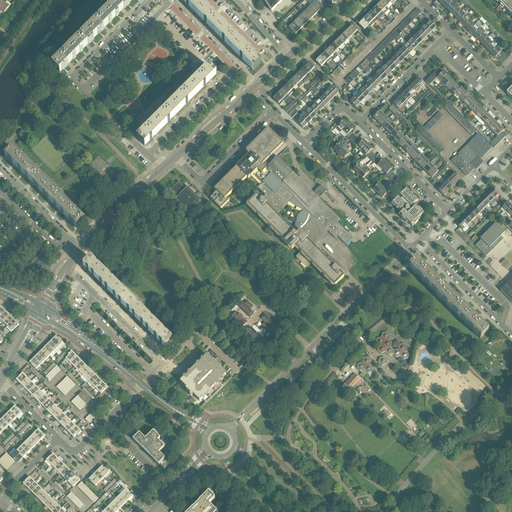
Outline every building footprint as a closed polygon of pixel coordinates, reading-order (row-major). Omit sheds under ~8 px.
[(116,0),(98,19),(89,28),(64,53),(52,65),(60,72),(71,60),(89,43),(132,0),(116,0)] [(182,0),(249,66),(253,71),(260,63),(197,0),(182,0)] [(263,0),(271,12),(282,0),(263,0)] [(445,0),(441,4),(446,9),(452,3),(448,0),(445,0)] [(511,0),(496,0),(511,15),(511,0)] [(6,1),(6,2),(0,9),(0,13),(2,11),(4,13),(11,5),(6,1)] [(316,1),(310,6),(314,9),(315,8),(318,12),(322,8),(316,1)] [(379,4),(376,7),(381,12),(386,7),(380,1),(378,3),(379,4)] [(446,9),(450,13),(456,8),(452,3),(446,9)] [(310,6),(307,9),(311,12),(310,13),(313,17),(318,12),(315,8),(314,9),(310,6)] [(372,8),(371,10),(377,16),(381,12),(376,7),(374,9),(372,8)] [(450,13),(455,18),(461,12),(456,8),(450,13)] [(307,9),(302,14),(309,21),(313,17),(310,13),(311,12),(307,9)] [(370,13),(367,16),(372,21),(377,16),(371,10),(369,12),(370,13)] [(455,18),(459,22),(465,17),(461,12),(455,18)] [(302,14),(297,19),(300,23),(301,22),(305,25),(309,21),(302,14)] [(363,17),(361,19),(368,26),(370,28),(374,23),(372,21),(367,16),(365,18),(363,17)] [(459,22),(464,27),(469,21),(465,17),(459,22)] [(297,19),(294,22),(297,26),(296,27),(300,30),(305,25),(301,22),(300,23),(297,19)] [(368,26),(361,19),(360,21),(361,22),(358,25),(363,30),(368,26)] [(426,26),(431,32),(436,27),(430,21),(429,20),(424,24),(426,26)] [(464,27),(468,31),(474,25),(469,21),(464,27)] [(297,26),(294,22),(289,28),(295,34),(300,30),(296,27),(297,26)] [(468,31),(473,35),(478,30),(480,28),(475,24),(474,25),(468,31)] [(359,33),(352,25),(349,28),(348,27),(346,29),(353,35),(355,37),(359,33)] [(426,26),(421,31),(427,36),(431,32),(426,26)] [(345,32),(343,35),(348,40),(353,35),(346,29),(344,31),(345,32)] [(473,35),(477,40),(483,34),(478,30),(473,35)] [(421,31),(417,35),(422,40),(427,36),(421,31)] [(477,40),(482,44),(487,39),(489,37),(487,35),(485,37),(483,34),(477,40)] [(339,36),(337,38),(343,44),(348,40),(343,35),(340,37),(339,36)] [(417,35),(412,39),(418,45),(422,40),(417,35)] [(336,41),(334,44),(339,49),(343,44),(337,38),(335,40),(336,41)] [(412,39),(408,44),(413,50),(418,45),(412,39)] [(482,44),(486,49),(492,43),(487,39),(482,44)] [(486,49),(491,53),(496,48),(492,43),(486,49)] [(328,47),(334,53),(337,56),(341,51),(339,49),(334,44),(331,46),(330,45),(328,47)] [(408,44),(403,48),(409,54),(413,50),(408,44)] [(327,50),(325,53),(330,58),(334,53),(328,47),(326,49),(327,50)] [(403,48),(399,53),(404,58),(409,54),(403,48)] [(495,58),(501,52),(496,48),(491,53),(495,58)] [(321,54),(319,56),(325,63),(327,64),(331,60),(330,58),(325,53),(322,55),(321,54)] [(399,53),(394,57),(400,63),(404,58),(399,53)] [(325,63),(319,56),(317,58),(318,59),(315,62),(321,67),(325,63)] [(394,57),(390,62),(396,67),(400,63),(394,57)] [(305,64),(303,66),(310,72),(314,68),(309,62),(306,65),(305,64)] [(390,62),(385,66),(391,72),(396,67),(390,62)] [(208,66),(163,112),(137,138),(144,146),(216,74),(208,66)] [(303,69),(300,72),(305,77),(310,72),(303,66),(302,68),(303,69)] [(385,66),(381,70),(387,76),(391,72),(385,66)] [(377,75),(382,80),(387,76),(381,70),(379,68),(375,73),(377,75)] [(429,86),(437,78),(436,78),(441,74),(437,70),(425,81),(429,86)] [(296,73),(295,75),(301,81),(305,77),(300,72),(297,74),(296,73)] [(437,78),(441,82),(447,76),(443,72),(441,74),(436,78),(437,78)] [(294,78),(291,81),(296,86),(299,83),(300,85),(302,83),(301,81),(295,75),(292,77),(294,78)] [(377,75),(372,79),(378,85),(382,80),(377,75)] [(441,82),(445,87),(451,80),(447,76),(441,82)] [(418,78),(414,82),(420,89),(424,85),(418,78)] [(372,79),(368,84),(373,89),(378,85),(372,79)] [(445,87),(449,91),(456,85),(451,80),(445,87)] [(287,82),(285,84),(292,90),(296,86),(291,81),(288,83),(287,82)] [(414,82),(409,87),(416,93),(420,89),(414,82)] [(285,87),(282,90),(289,96),(293,92),(292,90),(285,84),(283,86),(285,87)] [(368,84),(363,88),(369,94),(373,89),(368,84)] [(337,91),(333,87),(331,85),(326,90),(328,92),(334,97),(338,93),(337,91)] [(449,91),(454,95),(461,88),(460,89),(456,85),(449,91)] [(357,91),(359,93),(365,98),(369,94),(363,88),(362,87),(357,91)] [(409,87),(405,91),(412,97),(416,93),(409,87)] [(455,94),(459,98),(465,92),(461,88),(454,95),(455,94)] [(278,91),(276,93),(284,101),(289,96),(282,90),(279,92),(278,91)] [(405,91),(401,95),(407,102),(412,97),(405,91)] [(328,92),(324,96),(329,102),(334,97),(328,92)] [(459,98),(463,103),(469,96),(465,92),(459,98)] [(284,101),(276,93),(274,95),(275,96),(273,99),(279,106),(284,101)] [(359,93),(354,97),(360,103),(365,98),(359,93)] [(401,95),(397,99),(403,106),(407,102),(401,95)] [(324,96),(319,101),(325,106),(329,102),(324,96)] [(463,103),(467,107),(474,100),(469,96),(463,103)] [(360,103),(354,97),(350,102),(355,107),(360,103)] [(392,104),(393,104),(398,110),(399,110),(403,106),(397,99),(392,104)] [(467,107),(472,111),(478,105),(474,100),(467,107)] [(319,101),(315,105),(320,111),(325,106),(319,101)] [(315,105),(310,109),(316,115),(320,111),(315,105)] [(472,111),(476,115),(482,109),(478,105),(472,111)] [(308,110),(309,111),(306,114),(312,119),(316,115),(310,109),(309,108),(308,110)] [(476,115),(480,120),(487,113),(482,109),(476,115)] [(373,117),(378,122),(384,115),(380,111),(373,117)] [(480,120),(484,124),(491,118),(487,113),(480,120)] [(306,114),(301,118),(307,124),(312,119),(306,114)] [(378,122),(382,126),(388,120),(384,115),(378,122)] [(295,121),(297,123),(302,129),(307,124),(301,118),(301,119),(299,116),(295,121)] [(382,126),(386,130),(392,124),(394,122),(390,118),(388,120),(382,126)] [(484,124),(489,128),(495,122),(491,118),(484,124)] [(338,126),(342,130),(348,125),(344,120),(341,122),(338,126)] [(489,128),(493,132),(499,126),(495,122),(489,128)] [(386,130),(390,134),(397,128),(392,124),(386,130)] [(342,130),(347,135),(350,132),(353,129),(348,125),(342,130)] [(419,132),(423,137),(427,132),(429,130),(425,126),(419,132)] [(493,132),(497,137),(502,132),(504,130),(499,126),(493,132)] [(294,247),(301,254),(300,254),(299,254),(296,257),(296,258),(294,260),(304,269),(306,267),(306,268),(310,264),(310,263),(334,287),(344,277),(334,267),(313,245),(327,231),(335,239),(337,237),(345,244),(349,240),(334,225),(340,219),(339,219),(314,194),(313,194),(277,158),(278,157),(273,162),(269,158),(283,144),(268,128),(245,151),(247,155),(214,189),(216,192),(210,198),(220,209),(230,200),(227,197),(246,177),(248,179),(250,177),(253,175),(262,183),(257,188),(265,196),(261,199),(256,194),(246,205),(291,250),(294,247)] [(390,134),(394,139),(401,132),(397,128),(390,134)] [(393,140),(398,144),(404,138),(400,133),(401,132),(394,139),(393,140)] [(497,137),(490,144),(494,148),(506,136),(502,132),(497,137)] [(478,134),(474,138),(481,145),(485,141),(478,134)] [(398,144),(402,148),(411,140),(406,136),(404,138),(398,144)] [(474,138),(468,144),(475,150),(481,145),(474,138)] [(358,146),(362,150),(368,145),(363,140),(361,142),(358,146)] [(402,148),(406,153),(413,146),(415,144),(411,140),(402,148)] [(489,146),(485,141),(481,145),(485,150),(489,146)] [(334,151),(338,154),(345,148),(339,143),(333,149),(334,151)] [(468,144),(460,152),(467,159),(471,155),(475,150),(468,144)] [(364,157),(366,155),(370,151),(372,149),(368,145),(362,150),(360,153),(364,157)] [(481,145),(475,150),(480,155),(485,150),(481,145)] [(345,148),(338,154),(343,160),(350,153),(347,151),(350,149),(347,146),(345,148)] [(406,153),(411,157),(417,150),(413,146),(406,153)] [(13,149),(5,156),(7,159),(8,160),(10,161),(10,162),(11,163),(13,164),(17,168),(18,169),(18,170),(19,170),(20,171),(21,172),(23,174),(25,177),(26,177),(28,179),(29,180),(29,181),(31,182),(33,185),(35,186),(36,187),(37,188),(38,189),(39,190),(41,192),(43,194),(43,195),(44,195),(46,197),(47,198),(48,200),(49,200),(53,204),(54,205),(55,206),(56,207),(57,208),(59,210),(61,212),(62,213),(63,215),(64,215),(65,216),(66,218),(69,220),(70,222),(72,223),(73,224),(73,225),(74,226),(77,228),(84,220),(80,217),(82,215),(78,212),(77,211),(76,210),(75,209),(74,210),(66,203),(63,199),(64,197),(61,194),(59,193),(58,192),(58,191),(57,191),(56,192),(48,185),(45,181),(46,180),(46,179),(43,176),(41,175),(40,174),(40,173),(39,173),(38,174),(31,167),(27,163),(28,162),(25,158),(24,157),(23,156),(22,155),(20,156),(13,149)] [(411,157),(415,161),(421,155),(417,150),(411,157)] [(475,150),(471,155),(475,160),(480,155),(475,150)] [(460,152),(456,156),(463,163),(467,159),(460,152)] [(415,161),(419,165),(425,159),(421,155),(415,161)] [(471,155),(467,159),(474,166),(478,162),(475,160),(471,155)] [(451,161),(458,168),(463,163),(456,156),(451,161)] [(377,165),(382,170),(387,164),(383,159),(381,162),(377,165)] [(419,165),(423,170),(430,163),(425,159),(419,165)] [(467,159),(463,163),(469,170),(474,166),(467,159)] [(353,169),(358,174),(366,166),(364,164),(362,167),(359,164),(360,163),(359,161),(354,166),(355,168),(353,169)] [(423,170),(427,174),(434,167),(430,163),(423,170)] [(463,163),(458,168),(465,175),(469,170),(463,163)] [(382,170),(386,174),(390,171),(392,169),(387,164),(382,170)] [(366,166),(358,174),(362,179),(370,171),(366,166)] [(434,167),(427,174),(432,178),(433,177),(435,175),(437,173),(438,172),(434,167)] [(454,173),(450,177),(456,183),(461,179),(454,173)] [(444,180),(446,181),(452,188),(456,183),(450,177),(448,175),(444,180)] [(446,181),(442,185),(448,192),(452,188),(446,181)] [(188,191),(186,189),(179,182),(167,193),(176,202),(175,203),(187,215),(201,201),(189,189),(188,191)] [(373,189),(377,194),(383,188),(379,184),(373,189)] [(448,192),(442,185),(437,190),(444,196),(448,192)] [(383,188),(377,194),(382,198),(388,193),(383,188)] [(399,195),(403,199),(409,193),(405,189),(399,195)] [(493,189),(488,194),(494,199),(498,195),(493,189)] [(403,199),(407,203),(413,197),(409,193),(403,199)] [(488,194),(484,198),(489,204),(494,199),(488,194)] [(392,203),(396,207),(402,201),(398,197),(392,203)] [(413,197),(407,203),(411,207),(417,201),(413,197)] [(484,198),(479,202),(485,208),(489,204),(484,198)] [(402,201),(396,207),(400,211),(406,205),(402,201)] [(479,202),(475,207),(480,212),(485,208),(479,202)] [(502,208),(506,212),(511,207),(507,202),(502,208)] [(423,214),(422,213),(420,212),(421,211),(418,208),(417,209),(415,206),(411,210),(413,213),(410,217),(403,210),(399,214),(402,217),(401,218),(404,221),(405,220),(411,226),(414,223),(415,224),(418,221),(417,220),(423,214)] [(475,207),(470,211),(476,217),(480,212),(475,207)] [(470,211),(466,216),(471,221),(476,217),(470,211)] [(466,216),(461,220),(467,226),(471,221),(466,216)] [(457,225),(459,228),(462,230),(467,226),(461,220),(457,225)] [(475,246),(480,251),(486,257),(503,239),(500,237),(504,233),(495,223),(480,239),(481,240),(475,246)] [(462,234),(457,230),(455,232),(465,242),(470,237),(464,231),(462,234)] [(35,259),(26,267),(29,271),(32,268),(33,267),(34,267),(36,265),(41,270),(44,266),(45,267),(48,263),(47,261),(45,260),(44,258),(40,255),(35,259)] [(83,266),(165,347),(172,340),(90,259),(83,266)] [(408,267),(416,275),(480,338),(488,331),(480,323),(482,321),(481,320),(480,320),(479,319),(479,318),(478,318),(478,317),(477,315),(478,319),(477,320),(463,306),(464,305),(468,306),(468,305),(465,305),(465,304),(464,304),(462,301),(459,303),(444,287),(446,285),(445,285),(445,284),(444,284),(443,283),(443,282),(442,281),(442,280),(441,280),(442,283),(441,284),(427,270),(428,269),(431,270),(431,269),(429,269),(429,268),(426,265),(424,267),(416,259),(408,267)] [(511,278),(500,291),(511,302),(511,278)] [(244,294),(235,303),(237,305),(245,296),(244,294)] [(238,306),(249,316),(253,313),(250,310),(253,307),(247,301),(244,304),(242,302),(238,306)] [(229,317),(241,328),(247,322),(236,310),(229,317)] [(0,316),(0,319),(3,322),(9,315),(5,311),(0,316)] [(3,322),(8,327),(14,320),(9,315),(3,322)] [(262,326),(268,331),(271,328),(272,330),(276,326),(265,315),(261,319),(265,323),(262,326)] [(14,320),(8,327),(12,331),(19,325),(14,320)] [(245,334),(255,344),(261,338),(251,328),(245,334)] [(400,357),(403,360),(407,359),(408,355),(405,351),(406,347),(403,344),(399,345),(398,349),(393,351),(390,347),(391,344),(391,343),(388,340),(389,336),(386,332),(382,333),(381,338),(376,339),(375,343),(379,346),(377,351),(381,354),(385,353),(388,356),(392,355),(396,358),(400,357)] [(261,341),(263,343),(259,348),(261,349),(275,335),(273,333),(268,338),(266,336),(261,341)] [(56,336),(51,341),(55,344),(58,348),(63,343),(56,336)] [(51,341),(48,345),(54,351),(58,348),(55,344),(51,341)] [(48,345),(43,349),(49,356),(54,351),(48,345)] [(43,349),(38,354),(45,361),(49,356),(43,349)] [(446,349),(443,350),(442,350),(441,354),(444,357),(448,356),(449,352),(446,349)] [(65,359),(69,362),(76,356),(71,351),(68,355),(69,356),(65,359)] [(38,354),(34,358),(41,365),(45,361),(38,354)] [(190,372),(187,375),(180,382),(186,388),(185,389),(189,392),(199,401),(203,398),(202,397),(208,390),(209,391),(216,385),(215,384),(221,377),(222,378),(226,375),(220,368),(220,367),(213,361),(206,355),(203,359),(196,365),(190,372)] [(69,362),(74,367),(81,361),(76,356),(69,362)] [(378,363),(381,366),(386,365),(387,360),(384,357),(379,358),(378,363)] [(41,365),(34,358),(29,363),(36,370),(41,365)] [(363,359),(357,361),(358,364),(356,368),(360,372),(364,370),(364,371),(360,375),(362,378),(367,374),(371,373),(373,368),(369,365),(371,361),(367,358),(363,359)] [(74,367),(79,372),(86,366),(81,361),(74,367)] [(79,372),(83,376),(89,369),(86,366),(79,372)] [(83,376),(87,381),(94,374),(89,369),(83,376)] [(16,380),(21,385),(27,378),(22,373),(16,380)] [(87,381),(92,386),(99,379),(94,374),(87,381)] [(345,383),(351,389),(361,380),(355,374),(345,383)] [(21,385),(24,388),(31,382),(27,378),(21,385)] [(92,386),(96,389),(103,382),(99,379),(92,386)] [(24,388),(29,393),(36,387),(31,382),(24,388)] [(103,382),(96,389),(101,394),(107,387),(103,382)] [(29,393),(34,398),(41,391),(36,387),(29,393)] [(34,398),(38,402),(44,395),(41,391),(34,398)] [(77,396),(82,400),(86,404),(90,400),(82,392),(77,396)] [(38,402),(42,407),(49,400),(44,395),(38,402)] [(42,407),(47,411),(54,405),(49,400),(42,407)] [(47,411),(51,415),(58,408),(54,405),(47,411)] [(15,406),(10,411),(17,417),(22,413),(15,406)] [(51,415),(56,420),(63,413),(58,408),(51,415)] [(10,411),(6,414),(13,421),(17,417),(10,411)] [(56,420),(61,425),(68,418),(63,413),(56,420)] [(6,414),(1,419),(8,426),(13,421),(6,414)] [(61,425),(64,429),(71,422),(68,418),(61,425)] [(1,419),(0,420),(0,427),(3,431),(8,426),(1,419)] [(64,429),(69,434),(76,427),(71,422),(64,429)] [(76,427),(69,434),(74,438),(77,434),(78,435),(81,432),(76,427)] [(38,429),(33,434),(40,441),(45,436),(38,429)] [(139,433),(136,436),(133,439),(142,449),(143,449),(149,455),(148,455),(158,465),(164,458),(158,452),(164,447),(158,440),(160,438),(153,431),(146,438),(145,439),(139,433)] [(33,434),(30,438),(36,445),(40,441),(33,434)] [(30,438),(25,443),(31,449),(36,445),(30,438)] [(25,443),(20,448),(26,454),(31,449),(25,443)] [(20,448),(16,451),(23,458),(26,454),(20,448)] [(23,458),(16,451),(11,456),(18,463),(23,458)] [(46,460),(51,465),(58,459),(53,454),(46,460)] [(51,465),(55,469),(62,462),(58,459),(51,465)] [(55,469),(60,474),(66,467),(62,462),(55,469)] [(102,466),(98,470),(105,477),(109,473),(102,466)] [(60,474),(65,479),(71,472),(66,467),(60,474)] [(98,470),(94,474),(100,481),(105,477),(98,470)] [(65,479),(68,482),(75,476),(71,472),(65,479)] [(100,481),(94,474),(89,480),(95,486),(100,481)] [(75,476),(68,482),(73,487),(80,481),(75,476)] [(23,484),(27,488),(34,482),(29,477),(23,484)] [(27,488),(31,492),(38,486),(34,482),(27,488)] [(31,492),(36,497),(43,490),(38,486),(31,492)] [(126,489),(120,494),(127,501),(132,496),(126,489)] [(36,497),(41,502),(47,495),(43,490),(36,497)] [(216,511),(209,504),(215,499),(211,495),(208,492),(199,502),(193,508),(192,508),(188,511),(216,511)] [(120,494),(117,498),(123,505),(127,501),(120,494)] [(41,502),(44,506),(51,499),(47,495),(41,502)] [(117,498),(112,503),(119,510),(123,505),(117,498)] [(44,506),(49,511),(56,504),(51,499),(44,506)] [(112,503),(107,508),(111,511),(116,511),(119,510),(112,503)]
